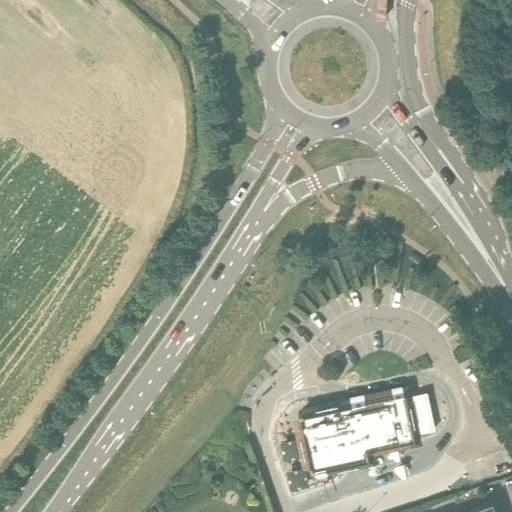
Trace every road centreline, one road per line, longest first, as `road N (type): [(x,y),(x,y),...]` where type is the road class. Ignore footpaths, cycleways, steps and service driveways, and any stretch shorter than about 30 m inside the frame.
road 1 (primary): [(280,108),(271,138),(162,312),(13,511)]
road 2 (primary): [(51,511),(257,210)]
road 3 (primary): [(456,189),(444,145),(414,96),(407,0)]
road 4 (primary): [(257,210),(345,173),(407,174)]
road 5 (unclassified): [(407,174),(504,286)]
road 6 (unclassified): [(456,189),(386,89)]
